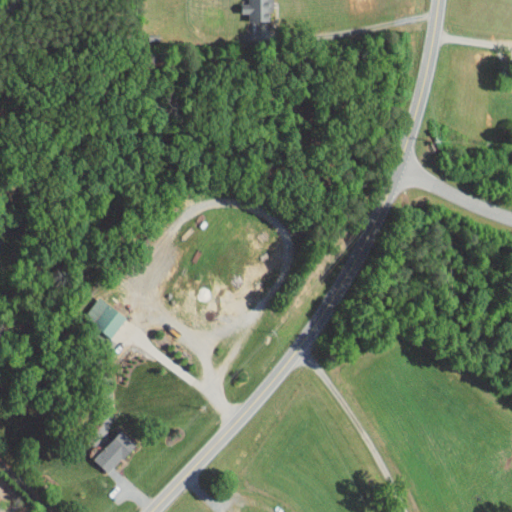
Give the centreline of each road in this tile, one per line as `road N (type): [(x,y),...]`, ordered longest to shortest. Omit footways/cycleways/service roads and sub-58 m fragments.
road 1 (tertiary): [(150,511),(270,384),(356,259),(412,124),(438,0)]
road 2 (residential): [(398,167),(511,216)]
